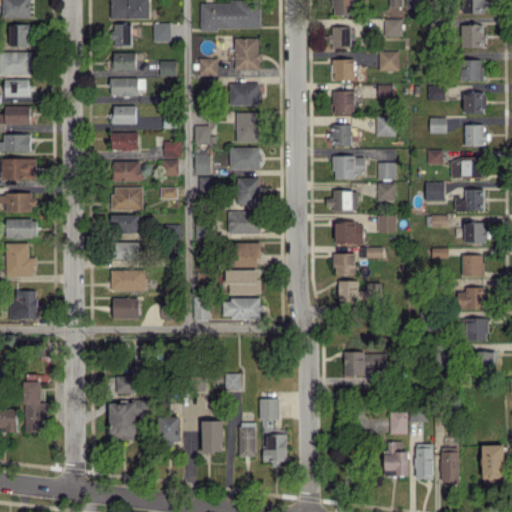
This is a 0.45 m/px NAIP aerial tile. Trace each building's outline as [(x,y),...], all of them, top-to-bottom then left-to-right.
[(30,17),(29,0),(1,0),(2,17),(30,17)] [(149,0),(108,0),(109,19),(149,18),(149,0)] [(259,28),(258,0),(242,0),(199,1),(200,29),(259,28)] [(331,0),(332,14),(353,14),(352,0),(331,0)] [(484,0),(461,0),(462,13),(484,13),(484,0)] [(401,18),(383,18),(383,35),(401,35),(401,18)] [(170,41),(170,22),(152,22),(152,41),(170,41)] [(28,23),(10,23),(10,46),(28,46),(28,23)] [(131,46),(131,23),(114,23),(114,46),(131,46)] [(483,24),(460,24),(461,47),(484,47),(483,24)] [(353,27),(329,27),(330,46),(353,46),(353,27)] [(234,68),(260,69),(260,51),(257,51),(257,37),(234,37),(234,68)] [(398,50),(378,50),(377,69),(398,70),(398,50)] [(0,73),(31,74),(31,51),(0,51),(0,73)] [(111,69),(135,69),(135,52),(111,52),(111,69)] [(198,74),(217,75),(217,57),(199,57),(198,74)] [(354,79),(353,58),(332,58),(332,79),(354,79)] [(482,79),(482,59),(462,58),(461,79),(482,79)] [(176,76),(176,60),(158,60),(158,76),(176,76)] [(138,77),(109,77),(108,95),(139,95),(140,84),(137,84),(138,77)] [(4,95),(29,96),(30,78),(5,78),(4,95)] [(259,105),(260,83),(229,82),(228,104),(259,105)] [(392,95),(392,83),(376,83),(377,96),(392,95)] [(444,84),(427,84),(427,99),(444,98),(444,84)] [(354,89),(332,90),(332,112),(354,112),(354,89)] [(484,112),(484,90),(463,91),(463,112),(484,112)] [(4,105),(4,112),(0,111),(0,122),(30,122),(30,104),(4,105)] [(136,105),(111,105),(111,123),(136,123),(136,105)] [(258,141),(258,111),(234,112),(234,142),(258,141)] [(161,127),(175,128),(176,115),(162,114),(161,127)] [(375,135),(395,135),(395,116),(375,115),(375,135)] [(446,117),(428,117),(429,132),(446,132),(446,117)] [(350,123),(331,124),(331,133),(329,133),(329,145),(351,145),(350,123)] [(209,124),(193,125),(194,142),(215,142),(215,135),(209,135),(209,124)] [(483,124),(464,124),(463,144),(489,145),(489,132),(483,132),(483,124)] [(138,132),(110,132),(110,150),(138,149),(138,132)] [(30,133),(4,133),(4,141),(0,140),(0,150),(30,150),(30,133)] [(180,140),(162,141),(162,156),(181,156),(180,140)] [(260,146),(228,147),(228,168),(260,168),(260,146)] [(441,148),(426,148),(427,162),(442,162),(441,148)] [(209,172),(209,150),(193,150),(193,173),(209,172)] [(365,155),(332,155),(332,177),(356,178),(356,172),(365,173),(365,155)] [(35,157),(0,158),(0,178),(35,177),(35,157)] [(482,177),(482,158),(451,157),(450,176),(482,177)] [(178,174),(178,159),(161,159),(162,174),(178,174)] [(141,180),(141,160),(112,160),(112,181),(141,180)] [(395,161),(377,161),(376,178),(395,178),(395,161)] [(259,177),(237,176),(237,203),(259,204),(259,177)] [(394,182),(377,181),(376,200),(394,200),(394,182)] [(443,181),(424,181),(424,199),(443,199),(443,181)] [(142,186),(112,186),(112,209),(142,209),(142,186)] [(176,186),(160,187),(160,197),(176,197),(176,186)] [(483,209),(483,188),(464,189),(464,197),(454,197),(454,210),(483,209)] [(357,208),(357,190),(332,190),(332,197),(325,197),(325,209),(357,208)] [(0,192),(0,201),(5,202),(6,211),(32,211),(32,192),(0,192)] [(227,233),(259,233),(260,211),(227,210),(227,233)] [(138,213),(109,214),(109,232),(138,232),(138,213)] [(396,231),(395,214),(377,214),(377,231),(396,231)] [(447,225),(447,214),(426,214),(426,225),(447,225)] [(6,217),(6,237),(37,237),(37,218),(6,217)] [(362,221),(333,221),(333,243),(362,243),(362,221)] [(464,222),(464,242),(486,242),(486,222),(464,222)] [(138,258),(138,241),(114,241),(114,258),(138,258)] [(257,266),(257,257),(260,257),(260,242),(233,241),(233,265),(257,266)] [(28,242),(6,242),(6,275),(34,275),(34,256),(28,256),(28,242)] [(383,258),(383,246),(365,246),(366,258),(383,258)] [(430,247),(430,258),(447,258),(447,247),(430,247)] [(355,274),(354,253),(333,253),(333,274),(355,274)] [(483,254),(461,254),(461,275),(483,275),(483,254)] [(109,290),(145,289),(144,269),(109,270),(109,290)] [(260,293),(260,278),(257,278),(257,269),(223,269),(222,293),(260,293)] [(337,303),(381,302),(380,282),(366,282),(366,289),(358,289),(358,279),(336,280),(337,303)] [(484,287),(458,288),(458,308),(485,308),(484,287)] [(36,289),(11,289),(10,318),(36,318),(36,289)] [(139,297),(110,298),(110,318),(139,317),(139,297)] [(260,297),(221,298),(222,315),(230,315),(230,318),(261,317),(260,297)] [(487,317),(465,317),(465,339),(487,340),(487,317)] [(495,370),(494,350),(472,350),(473,371),(495,370)] [(386,351),(343,352),(343,374),(386,372),(386,351)] [(240,373),(225,372),(224,389),(240,390),(240,373)] [(133,392),(133,376),(112,375),(111,392),(133,392)] [(24,431),(42,430),(41,380),(23,380),(24,431)] [(278,397),(258,398),(258,419),(279,418),(278,397)] [(135,438),(136,419),(144,419),(145,402),(107,401),(106,438),(135,438)] [(0,431),(16,431),(17,408),(0,407),(0,431)] [(426,421),(426,410),(409,409),(409,420),(426,421)] [(407,432),(406,411),(388,411),(389,433),(407,432)] [(180,443),(179,415),(157,416),(158,443),(180,443)] [(223,451),(222,420),(200,420),(200,452),(223,451)] [(255,422),(238,422),(238,456),(255,456),(255,422)] [(287,461),(286,434),(266,434),(267,448),(261,448),(261,463),(279,463),(279,461),(287,461)] [(385,475),(408,475),(407,450),(401,450),(401,440),(384,440),(385,475)] [(432,478),(432,443),(415,443),(414,478),(432,478)] [(503,444),(481,444),(482,483),(504,483),(503,444)] [(458,445),(440,445),(441,483),(458,483),(458,445)]
